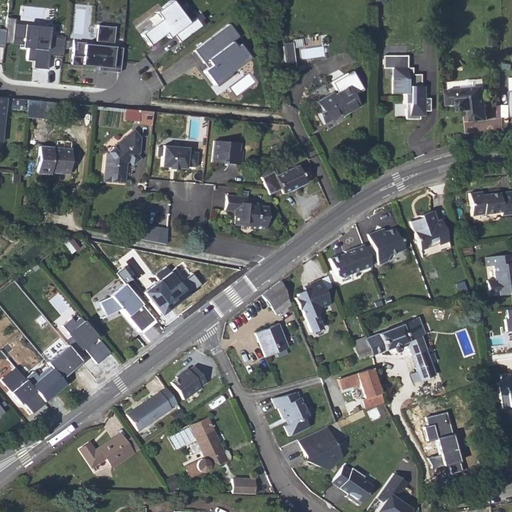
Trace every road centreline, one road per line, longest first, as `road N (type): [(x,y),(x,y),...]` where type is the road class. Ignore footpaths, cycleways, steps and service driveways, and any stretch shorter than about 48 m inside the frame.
road 1 (residential): [(201,322),(281,478),(318,511)]
road 2 (residential): [(25,455),(201,322)]
road 3 (residential): [(340,217),(415,176),(511,154)]
road 4 (residential): [(147,186),(182,189),(209,246),(279,261)]
road 5 (residential): [(133,100),(0,81)]
